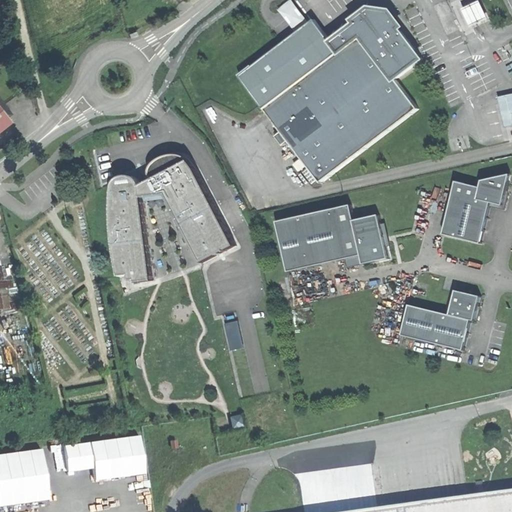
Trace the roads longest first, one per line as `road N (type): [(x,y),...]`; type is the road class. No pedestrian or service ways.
road 1 (secondary): [(216,0),(0,173)]
road 2 (track): [(51,130),(18,0)]
